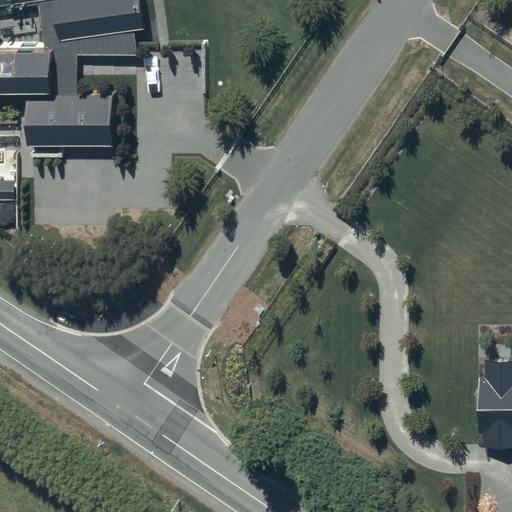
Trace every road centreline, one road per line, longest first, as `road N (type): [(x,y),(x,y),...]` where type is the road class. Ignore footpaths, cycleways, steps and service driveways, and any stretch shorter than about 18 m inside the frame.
road 1 (residential): [(125,411),(420,0)]
road 2 (tertiary): [(271,511),(125,411)]
road 3 (tertiary): [(125,411),(0,325)]
